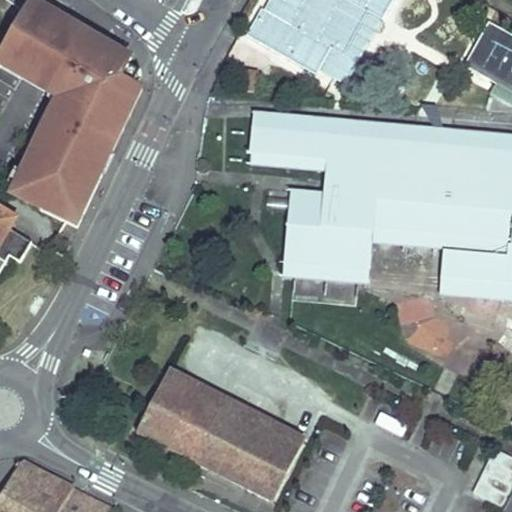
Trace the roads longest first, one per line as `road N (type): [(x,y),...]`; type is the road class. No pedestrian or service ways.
road 1 (residential): [(0,409),(61,320),(193,41)]
road 2 (residential): [(0,409),(94,471),(179,511)]
